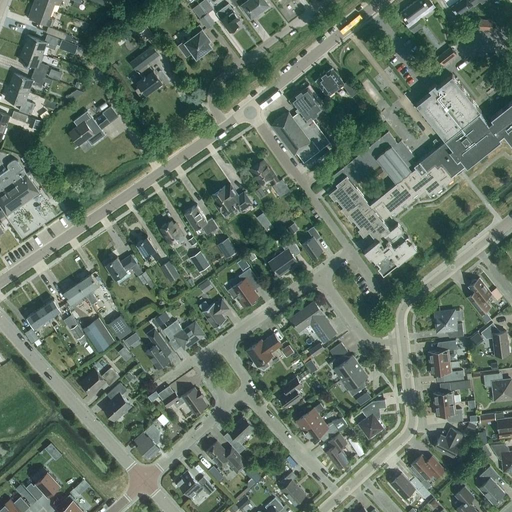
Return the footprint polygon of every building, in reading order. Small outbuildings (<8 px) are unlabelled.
[(34,0),(34,3),(53,10),(55,3),(60,5),(61,0),(34,0)] [(208,13),(214,8),(207,0),(203,0),(200,2),(208,13)] [(262,8),(263,8),(266,6),(266,5),(268,3),(265,0),(245,0),(246,1),(243,4),(252,16),(262,8)] [(423,26),(422,23),(424,22),(421,18),(435,7),(429,0),(416,0),(399,13),(409,27),(413,33),(423,26)] [(461,0),(451,7),(457,15),(472,5),(473,6),(480,1),(479,0),(461,0)] [(52,25),(55,18),(50,17),(53,10),(34,3),(29,16),(52,25)] [(200,18),(207,28),(214,23),(207,12),(206,13),(199,3),(193,7),(200,18)] [(219,16),(221,18),(221,19),(222,20),(222,22),(224,23),(225,24),(230,31),(232,30),(234,29),(236,28),(237,27),(239,25),(236,22),(240,19),(228,3),(216,12),(219,16)] [(146,27),(137,15),(130,20),(139,32),(146,27)] [(492,30),(493,20),(480,20),(480,29),(492,30)] [(178,45),(186,56),(193,51),(197,56),(198,55),(200,56),(203,53),(204,51),(211,46),(208,41),(210,39),(203,29),(199,24),(190,31),(194,36),(186,42),(185,40),(178,45)] [(46,32),(63,38),(65,39),(67,33),(48,26),(46,32)] [(67,33),(65,39),(76,43),(77,40),(72,38),(73,35),(67,33)] [(46,46),(55,49),(59,38),(47,34),(45,41),(28,35),(24,47),(43,54),(46,46)] [(152,71),(147,63),(159,54),(152,45),(131,62),(137,71),(138,70),(143,77),(137,81),(141,86),(136,89),(141,97),(146,93),(147,94),(163,82),(154,70),(152,71)] [(443,65),(457,54),(450,46),(437,57),(443,65)] [(40,62),(43,54),(24,47),(19,59),(36,65),(33,72),(45,76),(49,66),(40,62)] [(344,83),(332,67),(316,80),(328,96),(343,85),(352,97),(358,92),(348,80),(344,83)] [(60,79),(62,72),(51,68),(48,76),(60,79)] [(44,81),(45,76),(33,72),(31,79),(14,73),(10,85),(29,92),(32,83),(41,87),(44,81)] [(446,139),(415,164),(411,160),(415,157),(401,140),(398,143),(388,131),(329,179),(334,185),(337,183),(338,185),(329,192),(335,199),(337,197),(343,206),(341,207),(352,220),(354,219),(360,227),(358,228),(364,235),(370,230),(375,237),(377,236),(379,238),(365,250),(370,257),(372,255),(380,265),(378,267),(384,274),(417,247),(398,223),(390,230),(383,220),(391,214),(392,216),(426,189),(431,195),(454,177),(446,167),(453,162),(498,126),(505,135),(511,129),(511,85),(481,110),(452,74),(438,86),(435,83),(429,88),(431,91),(417,103),(446,139)] [(22,103),(19,110),(31,114),(35,103),(26,100),(29,92),(10,85),(5,97),(22,103)] [(290,99),(300,113),(306,121),(309,119),(325,108),(308,85),(290,99)] [(101,128),(119,115),(111,105),(103,112),(107,118),(98,125),(87,110),(74,120),(78,125),(69,132),(79,145),(87,138),(92,144),(106,134),(101,128)] [(46,108),(40,112),(44,117),(50,114),(46,108)] [(28,115),(14,110),(12,117),(25,122),(28,115)] [(0,139),(1,140),(10,115),(0,111),(0,139)] [(316,123),(314,125),(309,119),(306,121),(300,113),(293,118),(289,112),(286,114),(285,113),(274,121),(275,122),(272,124),(294,154),(297,152),(304,162),(320,150),(320,149),(330,142),(316,123)] [(32,117),(30,123),(37,126),(36,128),(39,130),(42,121),(32,117)] [(344,130),(332,139),(338,146),(349,137),(344,130)] [(330,149),(317,159),(320,163),(332,153),(330,149)] [(14,159),(13,159),(9,162),(8,163),(8,164),(7,164),(7,165),(7,166),(8,167),(9,169),(0,174),(0,205),(2,209),(1,210),(5,215),(6,214),(7,215),(40,192),(29,175),(37,169),(30,159),(29,160),(25,155),(20,159),(29,171),(27,172),(18,160),(17,160),(17,159),(16,159),(15,159),(14,159)] [(273,185),(277,191),(281,196),(290,190),(282,179),(279,181),(270,168),(269,169),(263,160),(250,168),(253,173),(255,173),(261,183),(271,176),(276,183),(273,185)] [(235,211),(235,210),(239,208),(240,210),(251,202),(244,192),(239,196),(230,184),(225,187),(225,186),(219,189),(218,189),(214,191),(214,193),(212,194),(217,201),(215,202),(225,217),(235,211)] [(255,191),(260,197),(265,194),(260,187),(255,191)] [(208,220),(197,204),(185,212),(196,228),(201,225),(207,234),(218,227),(212,217),(208,220)] [(183,233),(176,222),(174,224),(172,220),(161,227),(165,233),(164,234),(169,242),(175,238),(178,243),(184,238),(182,234),(183,233)] [(291,234),(298,229),(294,223),(287,228),(291,234)] [(308,230),(313,237),(303,243),(313,257),(323,250),(315,240),(320,236),(313,226),(308,230)] [(157,250),(147,236),(137,243),(141,249),(140,250),(144,257),(146,256),(146,257),(151,253),(156,260),(161,257),(156,250),(157,250)] [(193,237),(188,240),(192,245),(197,242),(193,237)] [(236,250),(228,237),(218,244),(226,257),(236,250)] [(301,251),(291,238),(282,244),(286,250),(269,262),(279,276),(288,269),(287,268),(298,261),(294,256),(301,251)] [(199,272),(210,265),(200,251),(190,258),(199,272)] [(250,260),(256,257),(252,251),(246,255),(250,260)] [(130,276),(126,269),(130,267),(133,269),(136,274),(137,274),(138,276),(143,272),(131,255),(121,261),(117,256),(106,264),(111,272),(110,273),(113,278),(115,277),(119,283),(130,276)] [(170,260),(160,266),(170,282),(180,275),(170,260)] [(241,274),(244,279),(228,290),(234,298),(239,295),(241,299),(239,301),(243,307),(259,296),(253,288),(254,284),(259,280),(250,267),(241,274)] [(142,285),(147,282),(152,289),(155,286),(145,271),(143,272),(138,276),(136,277),(142,285)] [(95,292),(92,289),(98,284),(91,274),(78,283),(87,297),(92,304),(97,300),(93,293),(95,292)] [(475,279),(471,282),(472,284),(469,286),(473,292),(467,296),(480,312),(489,305),(484,299),(492,293),(479,277),(476,280),(475,279)] [(208,279),(199,285),(202,289),(211,283),(208,279)] [(71,302),(73,306),(87,297),(78,283),(64,292),(71,302)] [(112,295),(105,284),(99,287),(107,298),(112,295)] [(51,316),(61,309),(54,298),(41,307),(50,322),(54,319),(51,316)] [(214,327),(226,319),(222,313),(229,308),(222,298),(215,303),(214,302),(203,311),(214,327)] [(323,313),(315,301),(290,319),(298,331),(310,322),(324,341),(335,333),(322,314),(323,313)] [(27,316),(34,327),(44,321),(46,324),(50,322),(41,307),(27,316)] [(70,311),(78,323),(84,320),(75,307),(70,311)] [(440,312),(435,312),(438,331),(449,330),(450,337),(464,335),(462,323),(456,323),(454,310),(440,312),(440,307),(439,307),(440,312)] [(157,327),(170,317),(165,311),(152,320),(157,327)] [(120,314),(108,323),(120,339),(132,331),(120,314)] [(99,317),(83,328),(99,351),(115,340),(99,317)] [(170,341),(175,349),(182,345),(185,349),(205,334),(196,321),(183,330),(176,320),(163,329),(170,339),(170,341)] [(493,337),(495,354),(509,353),(506,331),(500,332),(493,322),(481,332),(486,338),(493,337)] [(77,339),(78,339),(81,344),(87,339),(84,334),(77,324),(70,329),(77,339)] [(26,332),(32,341),(38,337),(32,328),(26,332)] [(477,340),(481,336),(478,331),(473,335),(477,340)] [(155,345),(146,351),(158,367),(169,359),(166,354),(171,351),(158,332),(150,338),(155,345)] [(269,365),(266,360),(273,355),(271,352),(282,344),(274,333),(263,341),(262,339),(246,350),(256,363),(254,364),(264,369),(269,365)] [(456,348),(455,340),(441,341),(442,350),(429,351),(430,363),(450,360),(448,349),(456,348)] [(310,351),(314,356),(324,348),(321,343),(310,351)] [(289,344),(281,350),(286,357),(294,352),(289,344)] [(329,363),(333,369),(334,368),(342,378),(360,365),(353,354),(346,359),(342,354),(329,363)] [(315,374),(323,368),(315,357),(307,363),(315,374)] [(443,372),(444,381),(464,379),(463,370),(451,371),(450,360),(430,363),(431,374),(443,372)] [(349,389),(348,390),(352,395),(365,386),(361,380),(368,375),(360,365),(342,378),(349,389)] [(102,375),(96,369),(81,382),(91,393),(105,380),(109,385),(120,376),(111,367),(102,375)] [(307,369),(299,375),(303,381),(311,375),(307,369)] [(129,372),(125,376),(129,381),(134,376),(129,372)] [(497,373),(484,375),(485,387),(493,386),(495,399),(505,398),(505,399),(511,398),(511,385),(511,379),(498,380),(497,373)] [(302,384),(296,376),(286,383),(290,388),(279,396),(287,407),(293,402),(294,404),(299,400),(299,398),(302,396),(296,387),(302,384)] [(468,379),(450,381),(451,389),(470,387),(470,379),(468,379)] [(107,394),(112,400),(104,408),(114,420),(131,405),(122,394),(127,389),(121,382),(107,394)] [(159,393),(168,406),(174,402),(177,406),(186,400),(195,413),(207,404),(202,396),(204,395),(200,389),(197,391),(195,387),(183,395),(179,398),(175,391),(174,392),(169,385),(159,393)] [(454,402),(453,391),(433,393),(435,404),(454,402)] [(365,401),(371,397),(367,392),(361,396),(365,401)] [(384,427),(375,415),(378,412),(378,408),(386,406),(385,399),(372,401),(361,409),(367,417),(358,423),(369,438),(384,427)] [(436,415),(444,414),(449,421),(463,420),(461,408),(455,409),(454,402),(435,404),(436,415)] [(314,407),(297,420),(304,430),(321,417),(318,412),(324,408),(320,403),(314,407)] [(480,424),(488,423),(487,421),(496,420),(495,412),(479,414),(480,424)] [(229,430),(235,437),(230,442),(239,452),(245,447),(239,441),(255,426),(244,416),(229,430)] [(499,437),(511,435),(511,416),(497,419),(499,432),(499,437)] [(321,417),(304,430),(311,440),(323,431),(327,438),(338,430),(339,431),(348,425),(342,417),(333,421),(326,424),(321,417)] [(473,431),(476,425),(469,421),(466,427),(473,431)] [(141,442),(138,445),(149,457),(160,447),(156,443),(158,441),(158,431),(152,424),(137,437),(141,442)] [(441,434),(435,447),(453,456),(460,444),(458,443),(463,434),(451,428),(446,437),(441,434)] [(486,431),(478,431),(480,444),(488,443),(486,431)] [(349,460),(341,447),(347,443),(340,433),(329,441),(333,447),(327,451),(338,468),(349,460)] [(217,441),(206,451),(220,466),(226,460),(237,473),(248,463),(239,453),(232,446),(226,451),(217,441)] [(511,451),(509,451),(509,450),(507,448),(505,448),(505,443),(490,445),(500,459),(503,459),(504,471),(511,469),(511,451)] [(486,444),(480,447),(484,452),(489,449),(486,444)] [(62,454),(58,449),(52,455),(56,459),(62,454)] [(479,453),(475,457),(482,465),(487,461),(479,453)] [(422,454),(412,463),(419,470),(415,474),(421,479),(424,476),(426,478),(432,472),(436,477),(444,469),(432,455),(427,460),(422,454)] [(214,465),(209,469),(219,481),(224,476),(214,465)] [(493,503),(505,492),(493,480),(499,475),(490,466),(479,475),(485,482),(479,487),(493,503)] [(198,481),(188,470),(177,480),(192,497),(203,487),(209,494),(215,488),(209,482),(213,479),(207,473),(204,476),(198,481)] [(297,475),(293,471),(281,482),(285,486),(281,489),(295,504),(306,494),(292,479),(297,475)] [(30,483),(25,488),(36,501),(42,495),(41,494),(44,492),(47,496),(59,485),(47,472),(35,482),(36,483),(33,486),(30,483)] [(419,492),(423,488),(415,479),(411,483),(402,473),(391,483),(404,498),(415,488),(419,492)] [(261,480),(256,484),(260,489),(265,485),(261,480)] [(455,495),(463,503),(456,509),(459,511),(477,511),(468,502),(474,496),(465,486),(455,495)] [(25,488),(21,492),(32,504),(36,501),(25,488)] [(427,491),(422,495),(427,500),(431,496),(427,491)] [(70,493),(55,507),(60,511),(82,511),(84,511),(73,500),(75,498),(70,493)] [(11,498),(1,507),(5,511),(23,511),(30,506),(21,496),(14,502),(11,498)] [(258,511),(256,511),(279,511),(284,507),(275,497),(265,506),(268,510),(265,511),(261,511),(258,511)] [(434,508),(438,503),(434,499),(429,503),(434,508)] [(240,500),(236,504),(241,509),(246,505),(240,500)]
